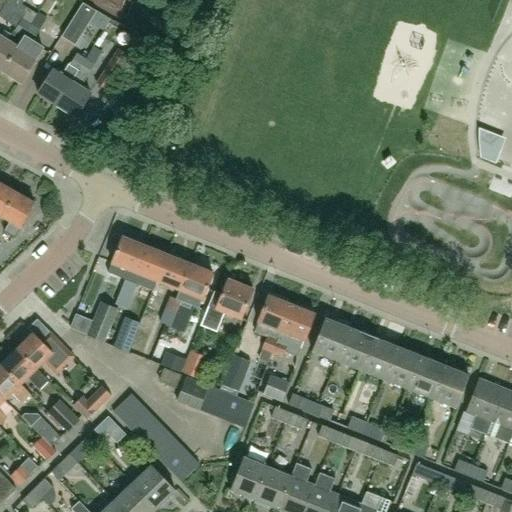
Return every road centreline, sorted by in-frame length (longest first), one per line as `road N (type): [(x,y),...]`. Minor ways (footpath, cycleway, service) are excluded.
road 1 (unclassified): [(511,350),(103,184)]
road 2 (unclassified): [(0,306),(76,234),(103,184)]
